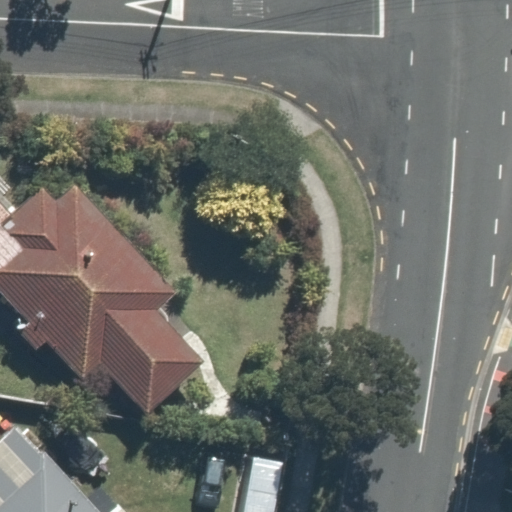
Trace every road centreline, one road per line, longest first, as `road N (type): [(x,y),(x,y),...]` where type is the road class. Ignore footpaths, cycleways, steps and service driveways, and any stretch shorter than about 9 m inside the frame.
road 1 (tertiary): [(413,511),(445,289),(459,39)]
road 2 (unclassified): [(0,18),(459,39)]
